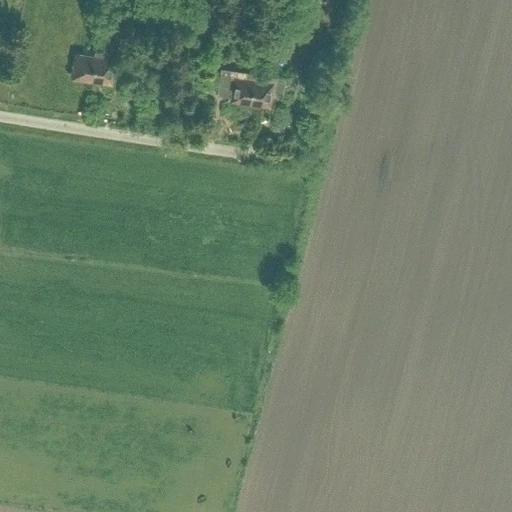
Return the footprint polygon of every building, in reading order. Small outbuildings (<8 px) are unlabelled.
[(296,18),(298,6),(267,1),(265,13),(296,18)] [(110,32),(112,18),(101,16),(100,22),(99,21),(98,30),(110,32)] [(266,54),(268,40),(249,37),(247,51),(266,54)] [(75,60),(73,77),(92,79),(97,50),(95,50),(94,55),(76,52),(75,60)] [(119,66),(121,53),(97,50),(92,79),(108,82),(109,74),(113,75),(114,66),(119,66)] [(255,103),(259,73),(222,67),(218,94),(231,96),(231,99),(255,103)] [(259,73),(255,103),(269,105),(271,93),(281,95),(282,90),(284,77),(259,73)]
